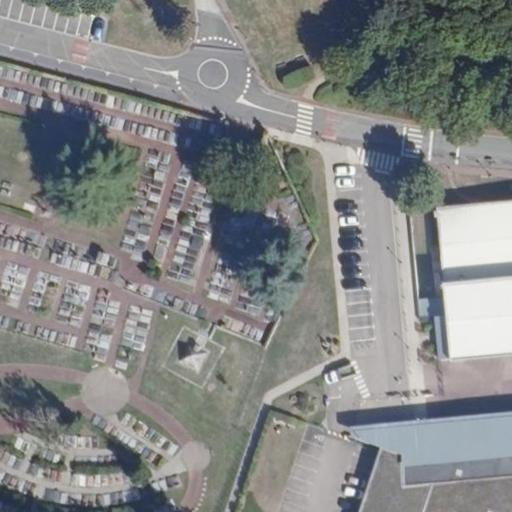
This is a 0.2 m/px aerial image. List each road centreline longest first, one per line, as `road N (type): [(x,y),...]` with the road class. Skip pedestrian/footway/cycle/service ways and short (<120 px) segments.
road 1 (residential): [(511,154),(302,116),(240,99),(212,75)]
road 2 (residential): [(0,30),(212,75)]
